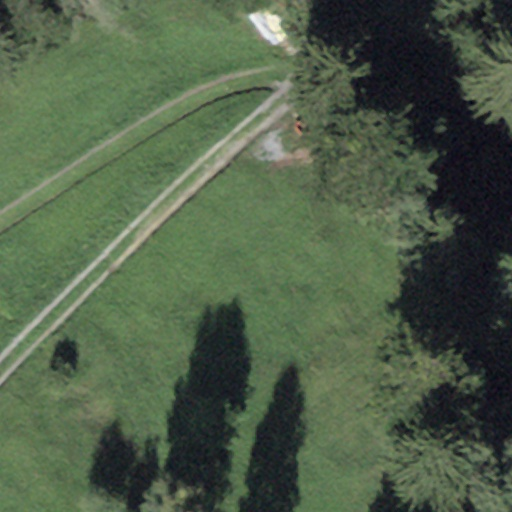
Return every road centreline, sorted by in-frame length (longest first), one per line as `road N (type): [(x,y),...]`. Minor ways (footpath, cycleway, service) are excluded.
road 1 (track): [(423,0),(296,90),(0,378)]
road 2 (track): [(296,90),(247,81),(179,105),(0,222)]
